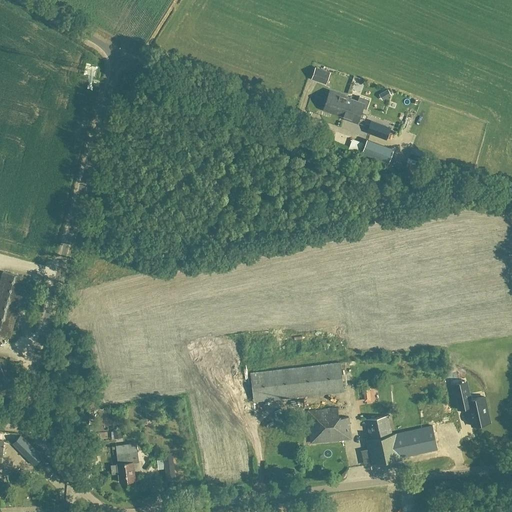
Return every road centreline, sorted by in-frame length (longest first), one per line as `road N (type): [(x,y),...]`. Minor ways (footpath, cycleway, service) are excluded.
road 1 (unclassified): [(19,426),(117,54),(24,0)]
road 2 (unclassified): [(511,468),(145,511)]
road 3 (track): [(117,54),(306,120)]
